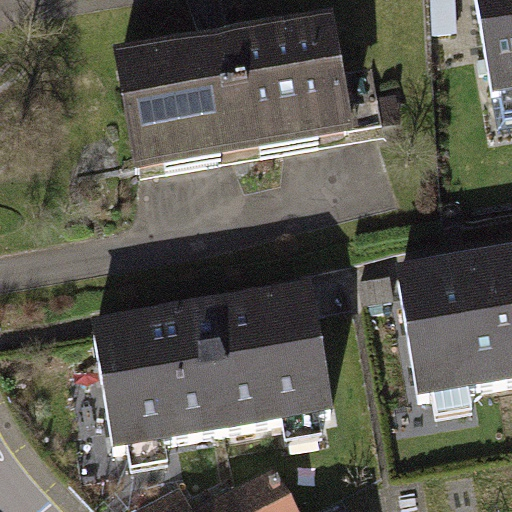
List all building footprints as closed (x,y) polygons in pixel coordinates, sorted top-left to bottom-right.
[(511,0),(470,0),(490,121),(511,117),(511,0)] [(318,36),(107,67),(126,189),(337,157),(318,36)] [(511,284),(401,304),(425,436),(511,420),(511,284)] [(313,300),(91,340),(114,469),(337,428),(313,300)] [(294,511),(271,466),(182,511),(294,511)]
